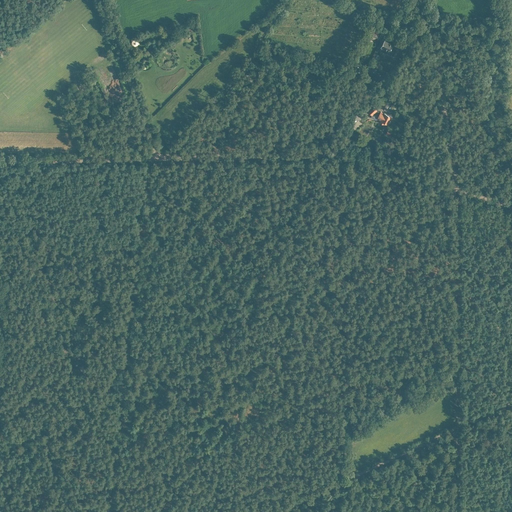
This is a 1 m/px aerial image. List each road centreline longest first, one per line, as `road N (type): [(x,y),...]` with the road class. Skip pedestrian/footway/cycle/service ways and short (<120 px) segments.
road 1 (track): [(511,201),(332,155),(0,163)]
road 2 (track): [(150,159),(110,511)]
road 3 (track): [(456,511),(457,182)]
road 4 (track): [(113,472),(236,414),(354,442),(354,475)]
road 5 (track): [(234,511),(236,374),(119,427)]
road 6 (track): [(463,423),(279,511)]
road 7 (track): [(289,0),(166,159)]
road 8 (track): [(422,0),(457,182)]
road 9 (track): [(103,0),(158,159)]
